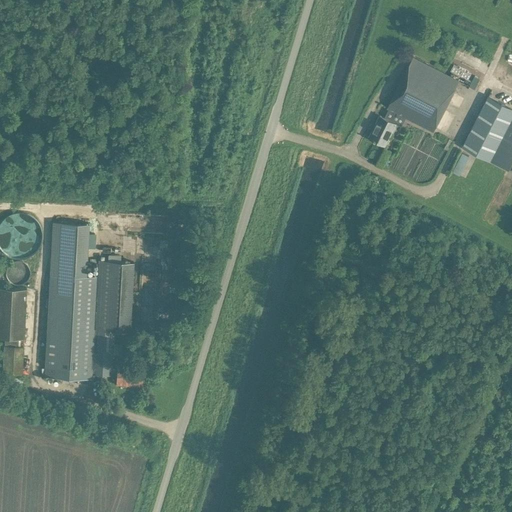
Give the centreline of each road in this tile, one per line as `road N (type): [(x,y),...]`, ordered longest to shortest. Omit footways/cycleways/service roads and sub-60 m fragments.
road 1 (unclassified): [(155,511),(309,0)]
road 2 (track): [(229,511),(337,151)]
road 3 (track): [(270,483),(353,200),(327,187)]
